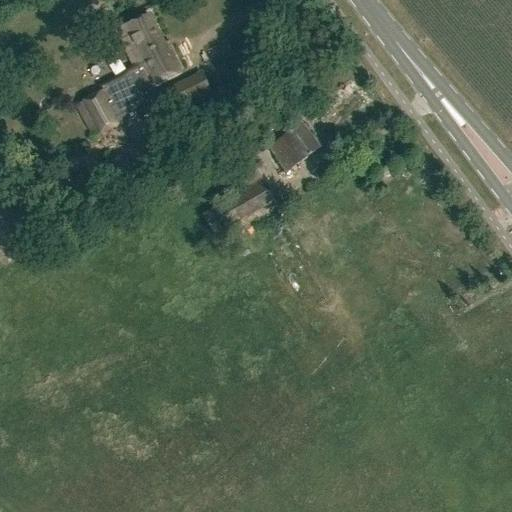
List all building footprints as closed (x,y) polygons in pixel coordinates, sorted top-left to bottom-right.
[(169,62),(147,17),(117,32),(133,64),(137,62),(149,87),(180,72),(174,59),(169,62)] [(213,97),(202,75),(153,98),(163,121),(213,97)] [(125,119),(109,88),(77,105),(94,136),(125,119)] [(320,149),(302,124),(280,140),(282,143),(273,150),(288,171),(302,161),(320,149)] [(274,202),(255,169),(239,179),(245,190),(201,216),(214,237),(274,202)] [(407,207),(419,195),(409,184),(397,196),(407,207)]
